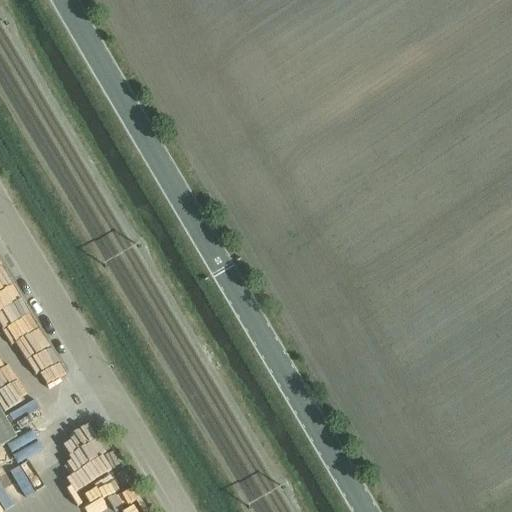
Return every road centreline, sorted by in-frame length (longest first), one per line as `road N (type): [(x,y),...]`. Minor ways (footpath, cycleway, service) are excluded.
road 1 (tertiary): [(368,511),(62,0)]
road 2 (unclassified): [(178,511),(0,206)]
